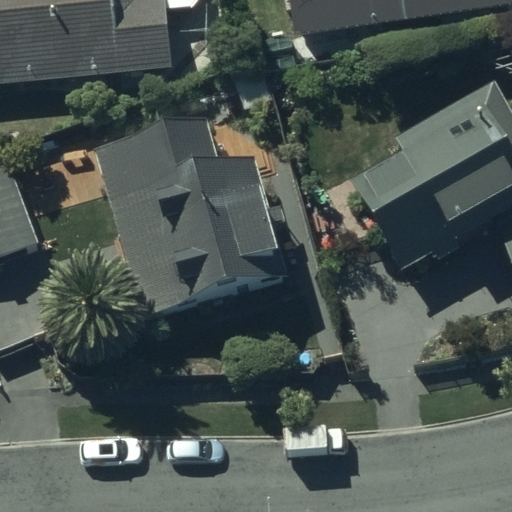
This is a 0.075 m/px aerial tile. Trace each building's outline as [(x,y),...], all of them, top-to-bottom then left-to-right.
[(0,0),(0,92),(171,78),(166,17),(198,15),(196,0),(0,0)] [(511,0),(291,0),(299,52),(511,24),(511,0)] [(511,165),(511,120),(498,96),(398,150),(405,166),(351,198),(403,287),(436,268),(441,277),(466,263),(460,253),(511,223),(511,170),(510,167),(511,165)] [(204,125),(93,160),(138,324),(286,284),(254,166),(218,176),(204,125)] [(0,265),(38,251),(6,166),(0,168),(0,265)] [(511,237),(500,241),(511,275),(511,237)]
